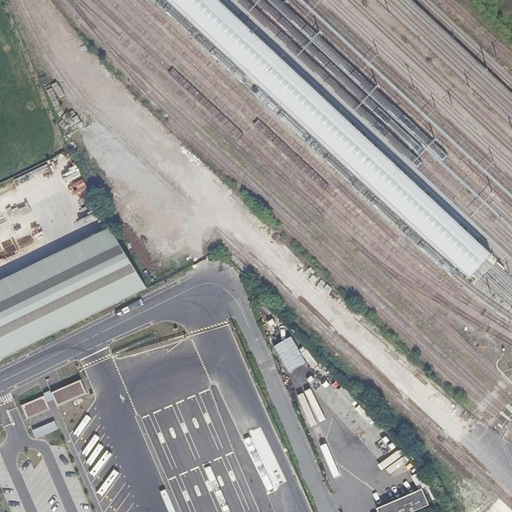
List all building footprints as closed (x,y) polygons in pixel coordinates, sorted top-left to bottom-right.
[(25,185),(17,188),(20,196),(28,193),(25,185)] [(0,355),(2,359),(148,288),(110,227),(0,280),(0,355)] [(0,263),(39,245),(36,239),(0,256),(0,263)] [(81,380),(51,393),(57,407),(87,394),(81,380)] [(21,406),(27,420),(51,410),(45,396),(21,406)] [(346,415),(369,439),(381,428),(358,404),(346,415)] [(455,404),(447,414),(458,424),(467,414),(455,404)] [(54,421),(32,431),(36,439),(58,430),(54,421)] [(422,489),(377,509),(377,511),(412,511),(429,505),(422,489)]
